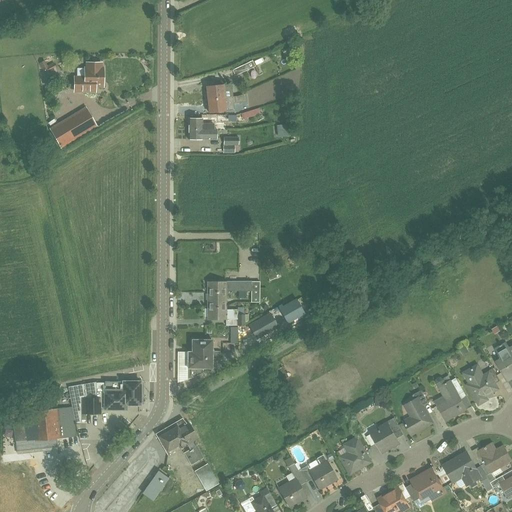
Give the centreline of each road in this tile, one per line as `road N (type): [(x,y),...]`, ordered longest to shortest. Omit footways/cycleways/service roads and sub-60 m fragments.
road 1 (secondary): [(157,414),(163,0)]
road 2 (residential): [(317,511),(456,435),(504,426)]
road 3 (secondary): [(157,414),(80,511)]
